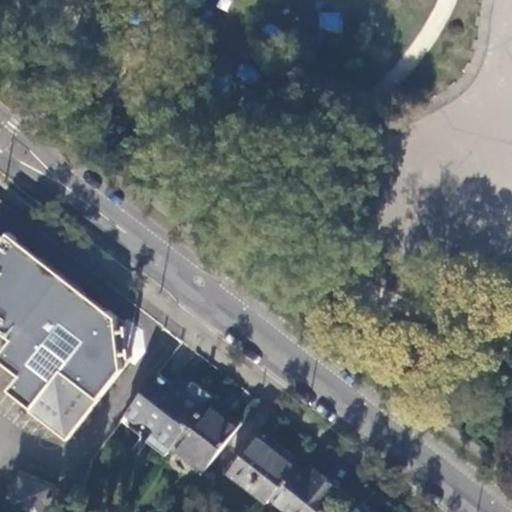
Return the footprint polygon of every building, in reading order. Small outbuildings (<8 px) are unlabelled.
[(0,329),(1,329),(13,338),(0,354),(0,357),(22,374),(11,388),(33,406),(30,410),(68,439),(124,367),(118,316),(9,231),(0,242),(0,267),(3,270),(0,274),(0,329)] [(204,473),(238,428),(222,416),(229,408),(213,396),(194,380),(185,392),(158,372),(126,413),(139,421),(146,421),(147,420),(158,428),(149,440),(168,454),(172,448),(176,451),(178,449),(191,460),(190,462),(204,473)] [(230,472),(270,502),(273,497),(299,464),(259,434),(230,472)] [(299,464),(273,497),(291,511),(323,511),(341,489),(317,470),(313,476),(299,464)] [(8,504),(30,511),(47,511),(58,485),(20,470),(8,504)] [(371,511),(355,499),(344,511),(371,511)]
